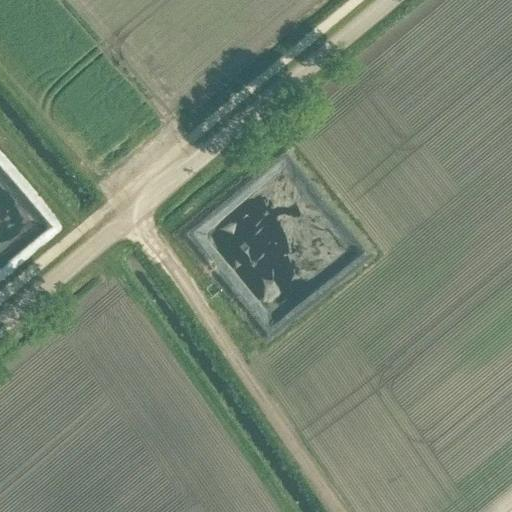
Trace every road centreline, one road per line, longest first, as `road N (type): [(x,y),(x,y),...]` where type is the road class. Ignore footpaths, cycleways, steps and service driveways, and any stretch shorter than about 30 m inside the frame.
road 1 (tertiary): [(0,327),(391,0)]
road 2 (track): [(332,511),(131,217)]
